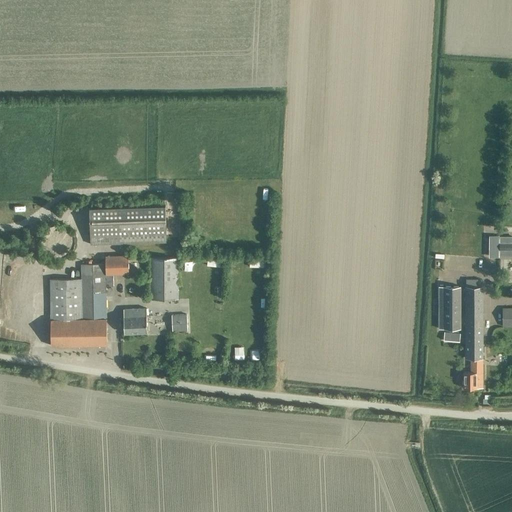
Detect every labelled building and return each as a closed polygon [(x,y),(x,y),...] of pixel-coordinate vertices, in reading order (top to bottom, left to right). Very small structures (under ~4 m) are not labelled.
[(89,208),(90,244),(166,242),(164,206),(89,208)] [(106,344),(105,286),(113,286),(112,274),(128,273),(128,255),(104,256),(105,263),(80,264),(80,278),(49,279),(51,345),(106,344)] [(150,299),(178,299),(178,257),(150,258),(150,299)] [(460,286),(444,286),(444,328),(460,328),(460,286)] [(472,371),(463,371),(463,387),(476,388),(476,387),(482,387),(482,358),(482,356),(482,286),(481,286),(471,286),(466,286),(465,358),(472,358),(472,371)] [(511,308),(503,308),(503,325),(511,324),(511,308)] [(124,333),(147,333),(147,309),(126,309),(126,316),(124,316),(124,333)] [(171,315),(172,331),(187,330),(186,314),(171,315)] [(444,332),(443,340),(459,341),(460,333),(444,332)]
